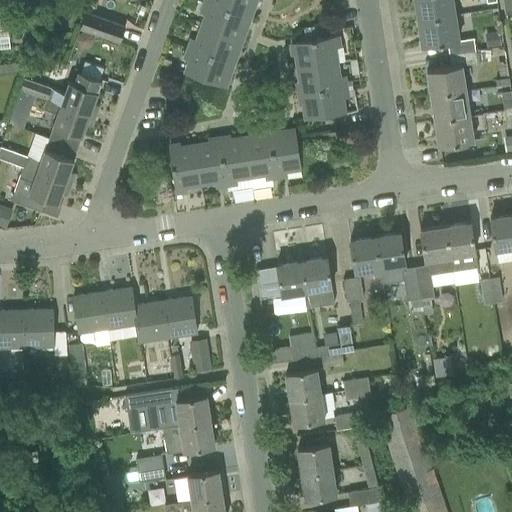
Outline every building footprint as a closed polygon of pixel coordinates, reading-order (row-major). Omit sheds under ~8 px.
[(256,0),(204,0),(204,2),(250,18),(256,0)] [(451,0),(415,0),(419,21),(454,15),(451,0)] [(511,0),(502,0),(505,14),(511,12),(511,0)] [(250,18),(204,2),(201,12),(205,14),(201,26),(242,41),(250,18)] [(80,28),(120,42),(125,26),(86,12),(80,28)] [(454,15),(419,21),(423,46),(447,42),(449,54),(476,50),(474,37),(458,40),(454,15)] [(242,41),(201,26),(199,31),(196,39),(192,37),(188,48),(234,64),(242,41)] [(316,34),(315,26),(305,27),(305,36),(316,34)] [(501,45),(499,32),(486,34),(487,47),(501,45)] [(298,68),(337,62),(335,48),(340,47),(338,36),(294,43),(298,68)] [(49,47),(34,49),(35,60),(50,59),(49,47)] [(234,64),(188,48),(185,57),(189,59),(185,72),(226,87),(234,64)] [(427,70),(431,95),(466,90),(462,64),(477,62),(476,50),(449,54),(451,66),(427,70)] [(298,68),(302,93),(346,86),(344,75),(339,76),(337,62),(298,68)] [(97,91),(101,79),(79,72),(75,83),(69,81),(65,92),(52,88),(53,87),(25,77),(20,89),(48,99),(96,115),(99,105),(94,103),(98,91),(97,91)] [(509,77),(508,77),(500,79),(496,79),(497,86),(510,84),(509,77)] [(346,86),(302,93),(306,119),(345,112),(343,98),(348,97),(346,86)] [(431,95),(435,121),(470,115),(466,90),(431,95)] [(501,92),(504,110),(511,108),(511,99),(511,91),(501,92)] [(92,126),(96,115),(48,99),(44,110),(57,114),(53,125),(49,137),(78,147),(82,136),(86,125),(92,126)] [(8,123),(24,128),(28,116),(13,110),(8,123)] [(474,141),(470,115),(435,121),(438,146),(474,141)] [(295,129),(270,132),(276,177),(281,176),(287,175),(286,170),(301,168),(295,129)] [(270,132),(244,136),(251,187),(252,189),(272,186),(272,188),(277,187),(277,183),(276,177),(270,132)] [(244,136),(219,140),(226,185),(227,191),(251,187),(244,136)] [(70,171),(74,159),(57,153),(61,142),(78,148),(78,147),(49,137),(45,149),(41,161),(27,156),(24,166),(72,183),(75,173),(70,171)] [(219,140),(194,144),(200,184),(215,181),(216,186),(221,186),(226,185),(219,140)] [(187,186),(200,184),(194,144),(169,148),(176,193),(182,192),(187,191),(187,186)] [(0,157),(7,160),(11,150),(1,146),(0,147),(0,157)] [(72,183),(24,166),(20,177),(16,187),(11,201),(43,212),(47,200),(58,204),(62,192),(68,194),(72,183)] [(495,249),(511,246),(511,214),(490,218),(495,249)] [(470,221),(445,225),(450,256),(475,252),(470,221)] [(445,225),(420,229),(425,260),(427,260),(428,264),(416,265),(420,289),(423,314),(433,312),(430,295),(433,295),(432,287),(430,274),(452,271),(450,256),(445,225)] [(400,232),(375,236),(380,268),(381,278),(401,274),(400,264),(405,264),(400,232)] [(355,272),(380,268),(375,236),(350,240),(355,272)] [(327,256),(302,260),(307,291),(332,287),(327,256)] [(282,295),(307,291),(302,260),(277,264),(282,295)] [(359,299),(363,298),(360,276),(344,278),(347,301),(350,300),(353,325),(363,323),(359,299)] [(489,278),(493,303),(503,301),(499,276),(489,278)] [(493,303),(489,278),(480,280),(484,305),(493,303)] [(131,287),(102,291),(108,328),(136,323),(139,342),(140,342),(134,304),(131,287)] [(415,315),(423,314),(420,289),(410,291),(414,315),(415,315)] [(79,332),(108,328),(102,291),(73,296),(79,332)] [(191,295),(163,300),(169,337),(182,334),(182,331),(195,329),(196,332),(197,332),(191,295)] [(169,337),(163,300),(134,304),(140,342),(169,337)] [(53,308),(24,309),(25,346),(54,345),(53,308)] [(24,309),(0,309),(0,346),(25,346),(24,309)] [(353,350),(349,325),(337,327),(340,342),(316,346),(317,356),(322,355),(342,352),(353,350)] [(292,360),(317,356),(316,346),(291,351),(292,360)] [(212,368),(208,348),(191,351),(195,371),(212,368)] [(324,367),(343,364),(342,352),(322,355),(324,367)] [(179,353),(178,353),(171,354),(170,354),(174,377),(183,375),(179,353)] [(54,370),(66,370),(66,354),(53,355),(54,370)] [(453,355),(455,373),(466,371),(464,354),(453,355)] [(436,375),(448,374),(445,356),(434,358),(436,375)] [(84,359),(70,361),(72,377),(86,375),(84,359)] [(286,373),(290,398),(320,393),(316,369),(286,373)] [(344,389),(369,386),(368,376),(342,380),(344,389)] [(369,386),(344,389),(345,398),(370,395),(369,386)] [(324,418),(320,393),(290,398),(294,423),(324,418)] [(176,402),(178,410),(180,425),(211,420),(207,395),(176,400),(176,402)] [(447,511),(413,404),(378,416),(409,511),(447,511)] [(362,424),(360,411),(334,415),(336,428),(362,424)] [(215,445),(211,420),(180,425),(163,428),(167,453),(215,445)] [(17,437),(23,435),(25,429),(22,424),(17,423),(12,426),(12,432),(17,437)] [(356,440),(362,464),(372,461),(366,438),(356,440)] [(87,443),(74,445),(75,454),(89,452),(87,443)] [(328,444),(298,448),(302,473),(332,469),(328,444)] [(121,464),(122,472),(163,466),(161,454),(126,460),(127,463),(121,464)] [(378,485),(372,461),(362,464),(368,487),(378,485)] [(163,466),(122,472),(124,483),(139,480),(139,481),(165,477),(163,466)] [(336,495),(332,469),(302,473),(306,499),(336,495)] [(174,477),(178,502),(222,495),(218,470),(174,477)] [(122,490),(119,474),(104,476),(107,493),(122,490)] [(152,504),(168,501),(165,485),(149,488),(152,504)] [(365,504),(380,501),(378,486),(348,492),(350,506),(365,504)] [(0,503),(0,511),(31,511),(25,494),(0,503)] [(178,502),(176,503),(177,511),(224,511),(222,495),(178,502)] [(380,501),(365,504),(366,511),(384,511),(383,501),(380,501)]
